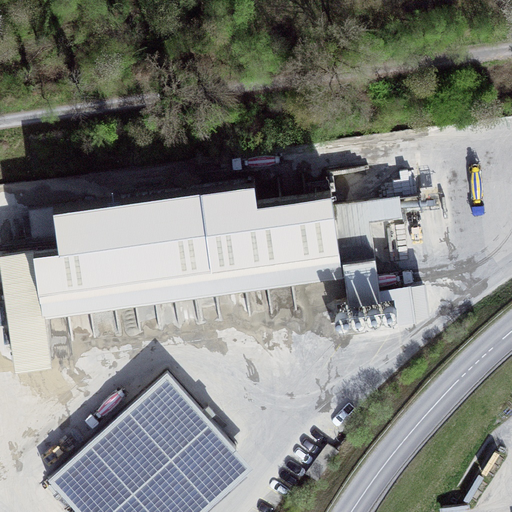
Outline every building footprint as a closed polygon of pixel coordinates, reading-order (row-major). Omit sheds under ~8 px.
[(30,140),(35,170),(83,162),(81,150),(74,151),(71,134),(30,140)] [(254,178),(183,188),(197,293),(199,293),(218,291),(247,286),(269,284),(293,280),(346,273),(349,298),(335,300),(338,321),(398,313),(395,292),(379,294),(369,222),(402,217),(399,196),(333,205),(331,186),(257,196),(254,178)] [(197,293),(183,188),(29,209),(34,248),(3,252),(18,366),(52,362),(45,314),(70,311),(92,307),(117,304),(138,301),(157,299),(177,296),(197,293)] [(168,370),(48,478),(79,511),(164,511),(237,447),(168,370)] [(317,481),(339,452),(336,450),(328,444),(306,473),(310,476),(317,481)]
